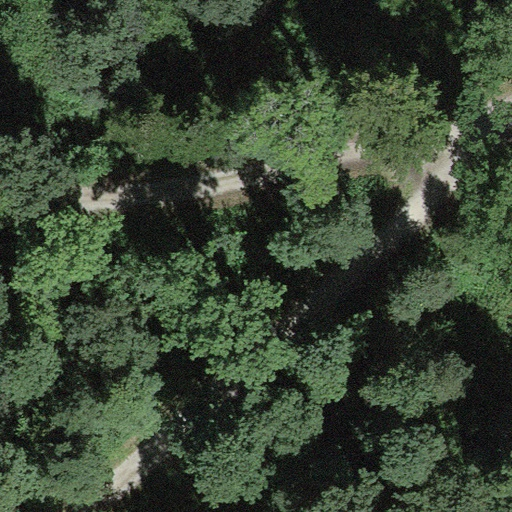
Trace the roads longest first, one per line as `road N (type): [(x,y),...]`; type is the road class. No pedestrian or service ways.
road 1 (track): [(0,186),(121,190),(479,143),(511,115)]
road 2 (track): [(479,143),(107,511)]
